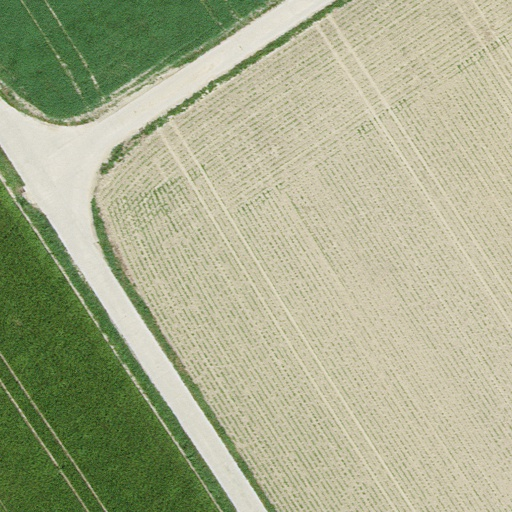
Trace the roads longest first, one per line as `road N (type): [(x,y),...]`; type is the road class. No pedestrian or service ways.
road 1 (track): [(0,123),(256,511)]
road 2 (track): [(34,172),(303,0)]
